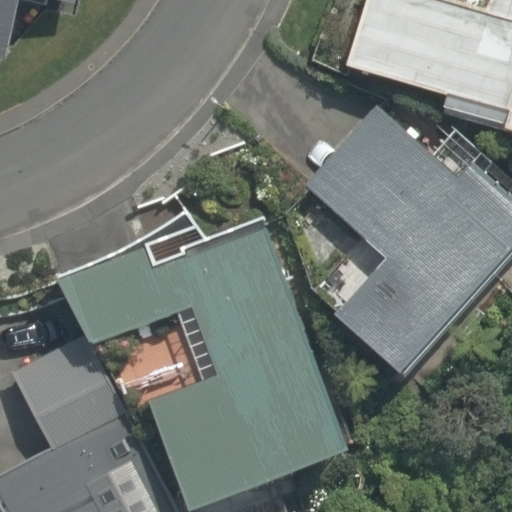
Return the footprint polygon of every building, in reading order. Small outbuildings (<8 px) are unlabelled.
[(0,0),(0,57),(22,61),(31,0),(51,0),(87,6),(87,0),(0,0)] [(511,0),(496,0),(494,7),(465,0),(371,0),(354,68),(511,109),(511,0)] [(511,283),(511,189),(483,166),(468,185),(383,115),(320,193),(404,262),(356,321),(431,382),(511,283)] [(227,511),(368,453),(269,219),(166,263),(157,244),(69,281),(101,358),(201,316),(227,375),(168,400),(214,511),(227,511)] [(179,511),(80,332),(15,369),(59,449),(0,481),(0,500),(6,511),(179,511)]
